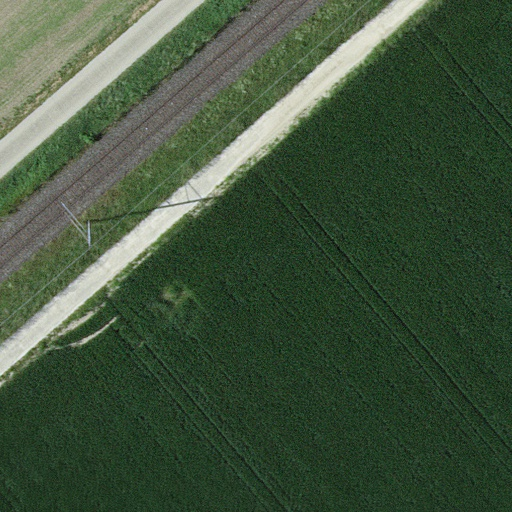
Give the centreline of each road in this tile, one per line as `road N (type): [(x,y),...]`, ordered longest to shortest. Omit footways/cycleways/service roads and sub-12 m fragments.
road 1 (track): [(407,0),(0,357)]
road 2 (track): [(184,0),(0,159)]
